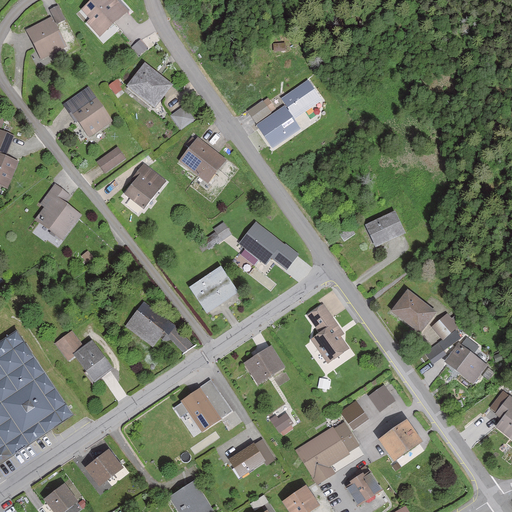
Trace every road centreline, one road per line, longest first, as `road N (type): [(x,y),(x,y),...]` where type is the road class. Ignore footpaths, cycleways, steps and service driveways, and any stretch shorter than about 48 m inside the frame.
road 1 (residential): [(0,76),(213,351)]
road 2 (residential): [(331,267),(151,0)]
road 3 (residential): [(494,495),(331,267)]
road 4 (residential): [(0,495),(213,351)]
road 5 (residential): [(213,351),(331,267)]
